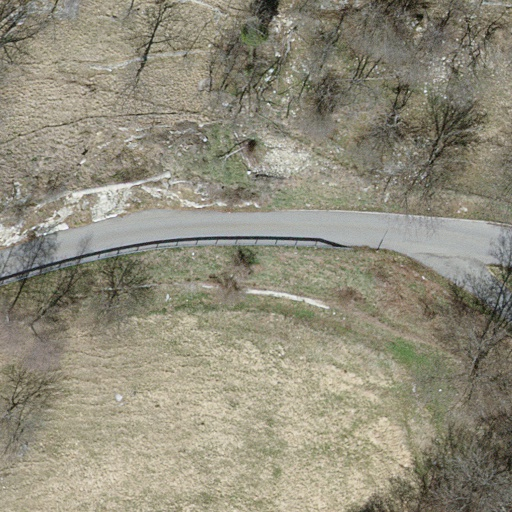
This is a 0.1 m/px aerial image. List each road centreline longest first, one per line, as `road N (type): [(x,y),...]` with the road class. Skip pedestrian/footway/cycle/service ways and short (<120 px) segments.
road 1 (unclassified): [(0,268),(100,240),(206,226),(407,232)]
road 2 (unclassified): [(407,232),(511,309)]
